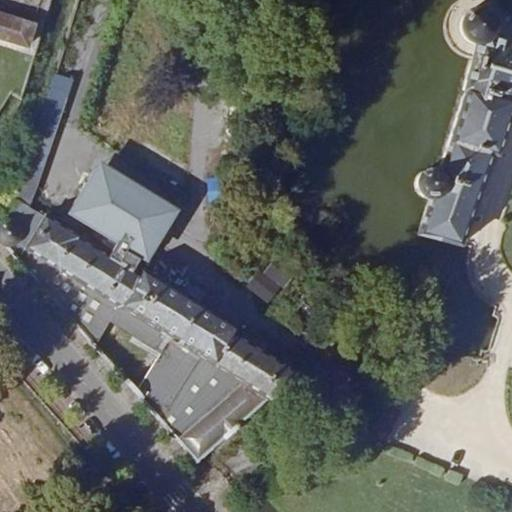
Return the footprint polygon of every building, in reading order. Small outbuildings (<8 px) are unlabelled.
[(418,235),(460,246),(491,155),(496,156),(511,105),(511,104),(511,44),(491,39),(493,34),(495,28),(494,19),(486,12),(476,10),(468,12),(462,19),(461,24),(460,31),(463,36),(468,41),(474,44),(471,58),(463,91),(465,91),(439,175),(435,173),(431,171),(425,172),(419,175),(416,179),(415,185),(416,191),(419,195),(424,199),(431,200),(418,235)] [(34,26),(0,15),(0,37),(27,46),(34,26)] [(258,54),(236,51),(233,73),(256,76),(258,54)] [(55,75),(45,109),(61,114),(73,81),(55,75)] [(246,139),(252,89),(237,87),(231,91),(226,132),(230,137),(246,139)] [(45,109),(40,122),(57,127),(61,114),(45,109)] [(24,178),(38,182),(57,127),(40,122),(24,178)] [(85,184),(92,188),(101,172),(167,213),(139,259),(147,263),(178,211),(99,162),(85,184)] [(116,245),(108,257),(132,271),(139,259),(167,213),(101,172),(92,188),(85,184),(76,199),(83,203),(78,211),(99,224),(101,220),(123,233),(116,245)] [(17,201),(29,208),(38,182),(24,178),(17,201)] [(243,193),(242,178),(209,180),(210,204),(229,203),(228,194),(243,193)] [(67,215),(116,245),(123,233),(101,220),(99,224),(78,211),(83,203),(76,199),(67,215)] [(29,208),(17,201),(9,222),(13,223),(35,240),(42,225),(46,218),(29,208)] [(142,270),(138,276),(132,271),(108,257),(78,239),(79,237),(46,218),(42,225),(35,240),(20,263),(95,347),(109,322),(151,347),(161,344),(165,346),(161,354),(135,393),(198,463),(269,399),(276,403),(275,404),(290,413),(300,412),(312,390),(310,380),(295,371),(294,373),(234,335),(238,329),(197,304),(203,294),(190,286),(184,295),(142,270)] [(0,244),(1,246),(6,247),(20,263),(35,240),(13,223),(9,222),(4,222),(1,223),(0,223),(0,244)] [(266,241),(242,226),(232,242),(256,257),(266,241)] [(297,270),(279,256),(266,274),(283,288),(297,270)] [(279,287),(259,271),(248,287),(267,302),(279,287)] [(161,344),(151,347),(161,354),(165,346),(161,344)]
